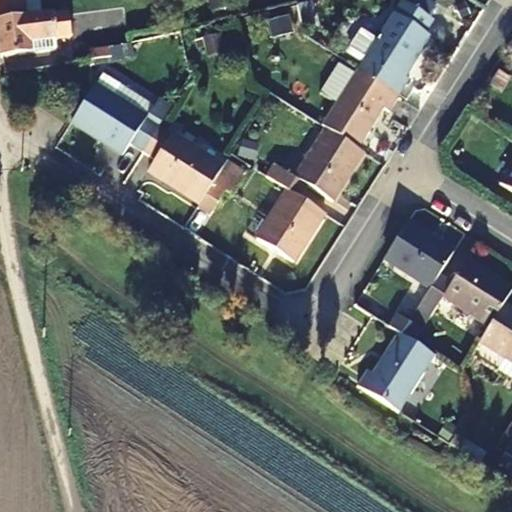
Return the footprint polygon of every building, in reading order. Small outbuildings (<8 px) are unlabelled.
[(0,0),(0,23),(27,20),(26,8),(25,0),(0,0)] [(410,0),(401,0),(358,68),(401,94),(411,77),(406,73),(433,31),(429,28),(436,17),(410,0)] [(60,4),(26,8),(27,20),(61,16),(60,4)] [(61,16),(27,20),(0,23),(0,45),(1,56),(71,47),(71,35),(86,33),(83,12),(61,16)] [(360,32),(345,54),(358,63),(373,41),(360,32)] [(401,94),(358,68),(321,124),(327,128),(359,147),(385,105),(391,109),(401,94)] [(159,128),(171,109),(158,101),(153,108),(103,76),(74,125),(123,156),(131,144),(143,152),(159,128)] [(143,152),(157,161),(172,137),(159,128),(143,152)] [(334,197),(364,151),(359,147),(327,128),(298,175),(275,161),(267,175),(289,189),(301,197),(310,182),(334,197)] [(224,170),(172,137),(157,161),(150,172),(200,205),(224,170)] [(224,170),(200,205),(195,214),(210,223),(225,199),(231,203),(245,180),(224,170)] [(293,262),(325,212),(301,197),(289,189),(256,239),(293,262)] [(384,260),(431,290),(441,276),(455,254),(407,224),(384,260)] [(505,303),(511,293),(511,290),(468,263),(455,284),(441,276),(431,290),(410,324),(422,332),(444,298),(490,327),(505,303)] [(511,307),(505,303),(490,327),(482,340),(511,358),(511,307)] [(422,332),(410,324),(398,315),(389,328),(399,334),(414,344),(422,332)] [(400,412),(435,357),(414,344),(399,334),(373,373),(368,369),(358,385),(400,412)]
